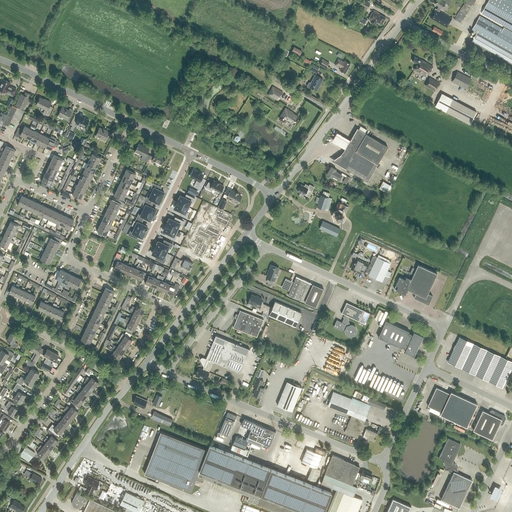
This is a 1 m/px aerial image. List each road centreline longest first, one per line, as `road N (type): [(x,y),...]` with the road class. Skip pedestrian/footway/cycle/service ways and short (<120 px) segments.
road 1 (unclassified): [(426,367),(443,329),(266,246)]
road 2 (unclassified): [(383,462),(165,373)]
road 3 (tertiary): [(275,196),(403,21)]
road 4 (unclassified): [(165,373),(266,246)]
road 5 (unknown): [(81,446),(220,511)]
road 6 (tertiary): [(40,511),(127,387)]
road 7 (tertiary): [(131,123),(0,59)]
road 8 (residential): [(0,457),(74,351)]
road 9 (unclassified): [(511,80),(403,21)]
